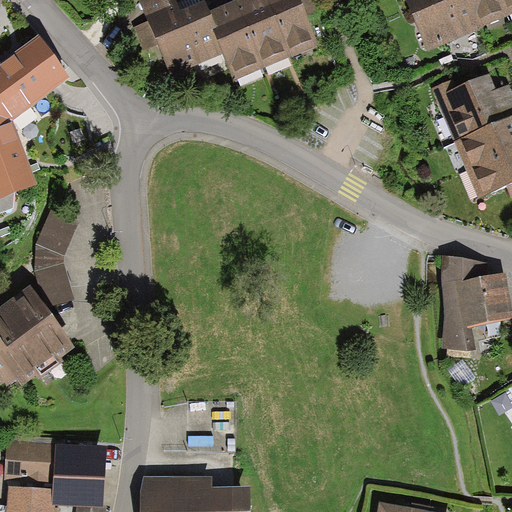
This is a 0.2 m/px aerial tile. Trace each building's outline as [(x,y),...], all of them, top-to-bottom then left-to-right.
[(168,76),(223,54),(207,14),(204,8),(186,15),(176,20),(168,0),(136,0),(148,26),(133,32),(141,50),(155,44),(168,76)] [(241,0),(234,3),(261,69),(290,56),(266,0),(241,0)] [(266,0),(290,56),(317,45),(305,18),(317,13),(310,0),(266,0)] [(404,0),(426,52),(479,29),(467,0),(404,0)] [(511,0),(467,0),(479,29),(511,15),(511,0)] [(261,69),(234,3),(207,14),(223,54),(234,80),(261,69)] [(0,201),(37,188),(31,174),(29,168),(14,125),(71,87),(41,43),(7,65),(0,69),(0,201)] [(432,92),(455,144),(511,118),(511,93),(509,87),(495,94),(489,80),(456,94),(451,83),(432,92)] [(511,118),(455,144),(481,202),(509,189),(511,196),(511,118)] [(29,168),(31,174),(40,170),(38,165),(29,168)] [(79,225),(51,213),(36,248),(35,274),(46,309),(75,299),(64,265),(65,257),(79,225)] [(8,229),(0,232),(0,236),(1,239),(11,234),(8,229)] [(511,307),(508,281),(480,285),(482,262),(444,260),(442,285),(452,356),(476,353),(473,330),(511,324),(511,307)] [(0,390),(3,388),(6,391),(17,384),(22,391),(36,382),(38,386),(64,368),(61,363),(74,354),(30,291),(0,312),(0,390)] [(93,444),(10,436),(5,480),(11,480),(57,484),(57,481),(72,482),(91,484),(94,457),(92,456),(93,444)] [(54,493),(54,484),(11,480),(8,511),(60,511),(61,510),(57,510),(58,493),(54,493)] [(250,511),(251,493),(210,493),(210,481),(144,482),(144,511),(250,511)]
